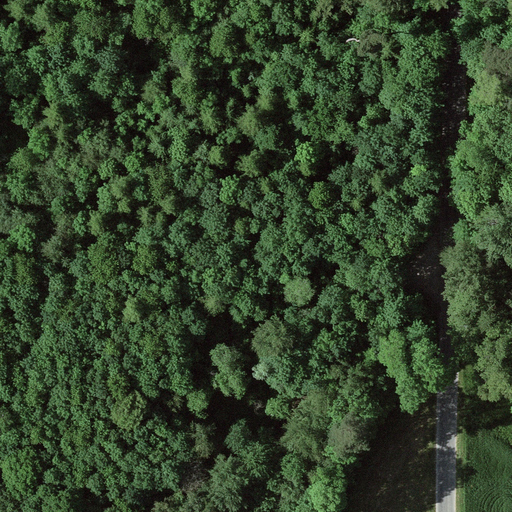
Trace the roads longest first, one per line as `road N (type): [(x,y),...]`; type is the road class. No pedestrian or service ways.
road 1 (tertiary): [(448,511),(455,0)]
road 2 (track): [(451,246),(312,388),(238,511)]
